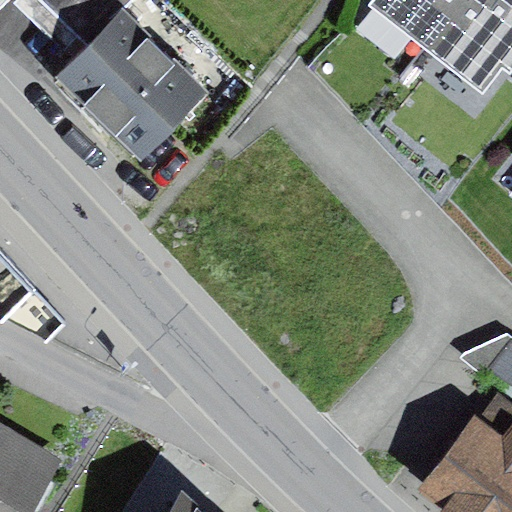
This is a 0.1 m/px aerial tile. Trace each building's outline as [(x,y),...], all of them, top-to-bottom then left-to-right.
[(379,0),(371,12),(426,53),(464,0),(379,0)] [(511,0),(464,0),(426,53),(485,97),(503,73),(510,78),(511,75),(511,0)] [(210,99),(125,18),(118,25),(103,11),(66,49),(78,61),(55,85),(143,169),(210,99)] [(0,327),(2,329),(34,296),(0,260),(0,327)] [(489,361),(511,331),(507,328),(464,346),(461,351),(484,367),(489,361)] [(511,331),(489,361),(511,378),(511,331)] [(502,419),(473,397),(417,469),(474,511),(511,511),(511,407),(502,419)] [(28,511),(66,445),(0,407),(0,511),(28,511)] [(200,511),(182,496),(172,511),(200,511)]
